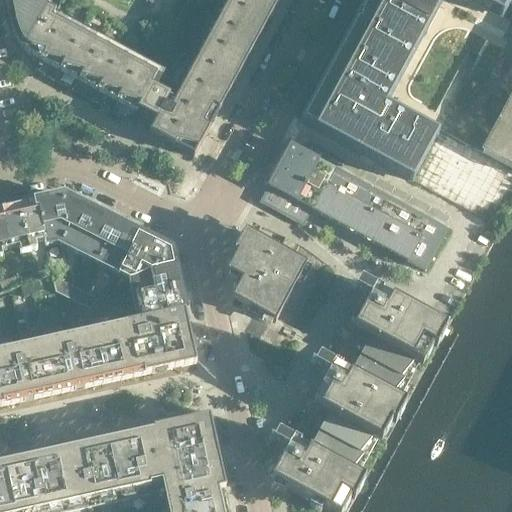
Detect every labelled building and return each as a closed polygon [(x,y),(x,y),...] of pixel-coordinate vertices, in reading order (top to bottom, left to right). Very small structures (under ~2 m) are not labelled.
[(221,104),(225,97),(226,98),(230,91),(229,91),(238,73),(239,74),(240,72),(239,72),(249,54),(250,55),(250,54),(249,53),(259,35),(260,36),(261,35),(260,34),(269,16),(270,17),(271,16),(270,15),(278,0),(221,0),(185,68),(175,62),(174,61),(172,68),(170,77),(168,86),(167,95),(151,87),(160,71),(29,0),(4,0),(11,31),(12,34),(13,37),(15,41),(18,46),(21,50),(24,53),(28,57),(31,59),(32,58),(39,62),(34,72),(54,84),(131,125),(138,112),(156,122),(148,137),(151,139),(152,137),(163,143),(165,143),(192,158),(193,159),(209,129),(208,129),(218,111),(219,112),(222,105),(221,104)] [(362,145),(381,110),(437,6),(440,0),(369,0),(348,40),(337,61),(336,64),(327,81),(326,80),(320,91),(340,102),(328,124),(335,128),(330,138),(358,153),(362,145)] [(509,0),(472,0),(501,16),(508,2),(509,0)] [(507,43),(511,33),(511,4),(508,2),(501,16),(491,34),(507,43)] [(478,56),(489,35),(477,28),(465,50),(468,51),(478,56)] [(429,68),(439,50),(429,45),(420,63),(429,68)] [(445,119),(465,81),(478,56),(468,51),(434,113),(445,119)] [(340,102),(320,91),(303,123),(330,138),(335,128),(328,124),(340,102)] [(511,98),(508,105),(482,154),(511,170),(511,98)] [(368,148),(387,113),(381,110),(362,145),(368,148)] [(411,182),(434,139),(387,113),(368,148),(362,145),(358,153),(411,182)] [(446,233),(297,152),(290,148),(259,204),(303,228),(312,211),(425,273),(446,233)] [(76,252),(95,214),(63,198),(60,199),(67,234),(62,245),(76,252)] [(67,234),(60,199),(36,204),(44,239),(45,245),(57,242),(62,245),(67,234)] [(44,239),(36,204),(19,208),(28,253),(37,251),(35,241),(44,239)] [(28,253),(19,208),(1,212),(9,247),(18,245),(20,255),(28,253)] [(0,248),(9,247),(1,212),(0,211),(0,259),(2,259),(0,249),(0,248)] [(98,263),(117,225),(95,214),(76,252),(98,263)] [(120,274),(139,236),(117,225),(98,263),(120,274)] [(274,324),(306,266),(251,236),(248,234),(244,232),(233,253),(237,255),(226,274),(234,278),(236,291),(231,301),(274,324)] [(173,263),(171,252),(139,236),(120,274),(130,279),(134,271),(173,263)] [(0,273),(14,271),(12,261),(0,264),(0,273)] [(179,287),(173,263),(134,271),(130,279),(131,279),(135,296),(179,287)] [(62,296),(67,285),(52,278),(56,293),(62,296)] [(72,301),(77,290),(67,285),(62,296),(72,301)] [(184,312),(179,287),(135,296),(140,321),(184,312)] [(81,306),(87,295),(77,290),(72,301),(81,306)] [(447,329),(440,326),(374,290),(353,330),(418,365),(421,367),(432,348),(435,350),(447,329)] [(91,310),(96,300),(87,295),(81,306),(91,310)] [(101,315),(106,305),(96,300),(91,310),(101,315)] [(110,320),(116,310),(106,305),(101,315),(110,320)] [(125,324),(122,313),(116,310),(110,320),(121,325),(125,324)] [(0,511),(69,511),(221,480),(214,449),(202,451),(173,320),(127,330),(126,325),(0,353),(0,511)] [(398,402),(418,365),(353,330),(312,406),(377,441),(380,443),(391,424),(394,426),(405,405),(398,402)] [(357,478),(377,441),(312,406),(287,452),(276,471),(270,482),(280,487),(325,511),(343,511),(349,500),(353,502),(364,481),(357,478)]
